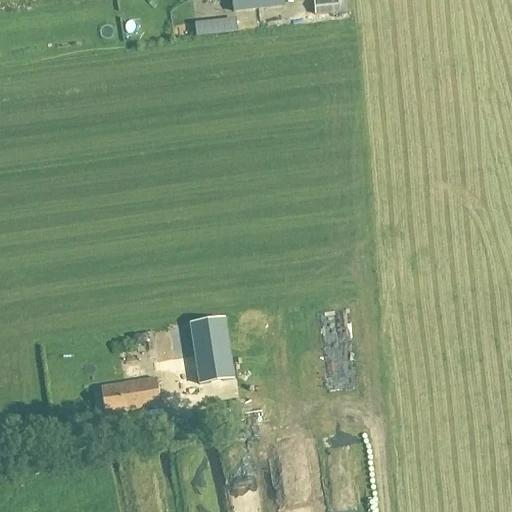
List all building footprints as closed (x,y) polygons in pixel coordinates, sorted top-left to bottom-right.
[(231,0),(232,14),(268,11),(268,15),(278,14),(277,10),(282,10),(281,0),(231,0)] [(337,1),(314,4),(315,16),(339,14),(337,1)] [(236,33),(235,22),(223,23),(225,35),(236,33)] [(224,321),(190,326),(200,386),(233,380),(224,321)] [(159,409),(155,382),(102,390),(106,418),(159,409)] [(243,418),(242,405),(222,406),(223,419),(243,418)] [(139,488),(144,511),(166,511),(161,483),(139,488)]
